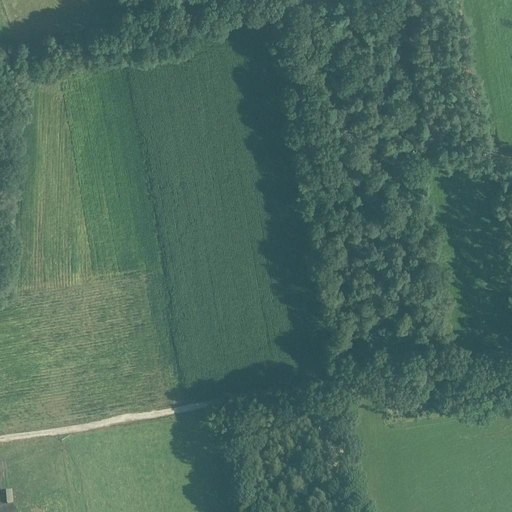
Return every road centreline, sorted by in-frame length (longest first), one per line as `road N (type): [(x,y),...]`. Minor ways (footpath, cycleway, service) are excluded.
road 1 (track): [(511,352),(0,440)]
road 2 (track): [(291,0),(360,378)]
road 3 (track): [(0,53),(287,0)]
